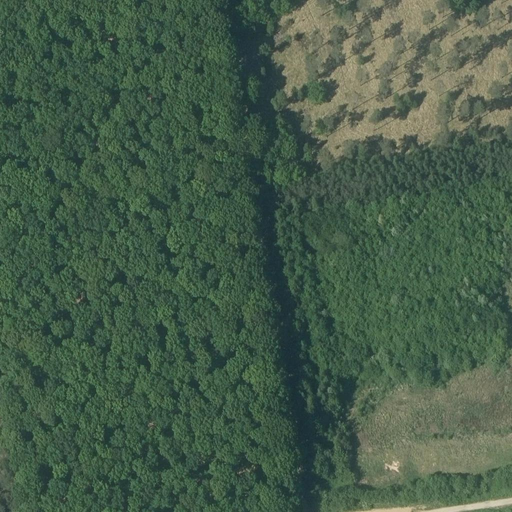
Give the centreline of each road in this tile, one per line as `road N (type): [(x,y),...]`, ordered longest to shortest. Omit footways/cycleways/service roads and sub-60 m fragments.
road 1 (track): [(223,0),(265,276)]
road 2 (track): [(0,321),(265,276)]
road 3 (track): [(265,276),(301,511)]
